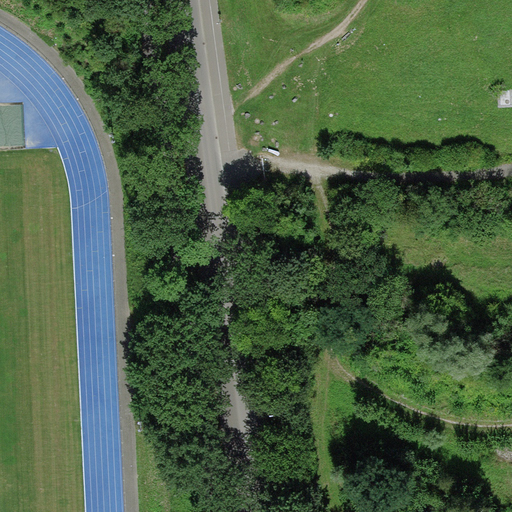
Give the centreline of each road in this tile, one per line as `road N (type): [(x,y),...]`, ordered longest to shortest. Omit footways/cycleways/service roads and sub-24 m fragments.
road 1 (tertiary): [(249,511),(186,0)]
road 2 (track): [(309,172),(319,318),(335,365),(404,415),(471,435),(511,431)]
road 3 (track): [(353,0),(239,91),(199,103)]
